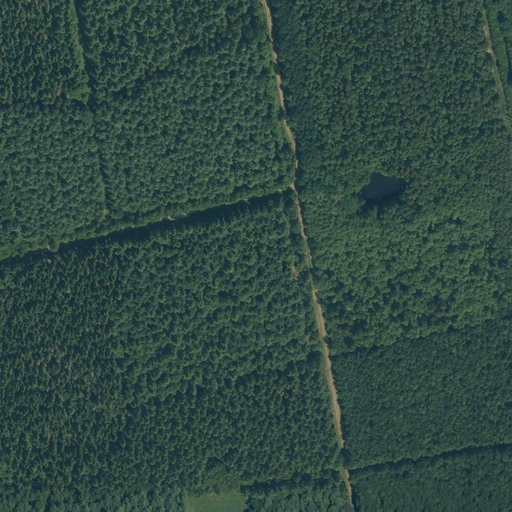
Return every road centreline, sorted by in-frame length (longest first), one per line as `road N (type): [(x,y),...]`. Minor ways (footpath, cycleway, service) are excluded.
road 1 (track): [(297,184),(353,511)]
road 2 (track): [(297,184),(0,259)]
road 3 (track): [(249,0),(86,97)]
road 4 (track): [(266,0),(297,184)]
road 5 (track): [(511,158),(484,0)]
